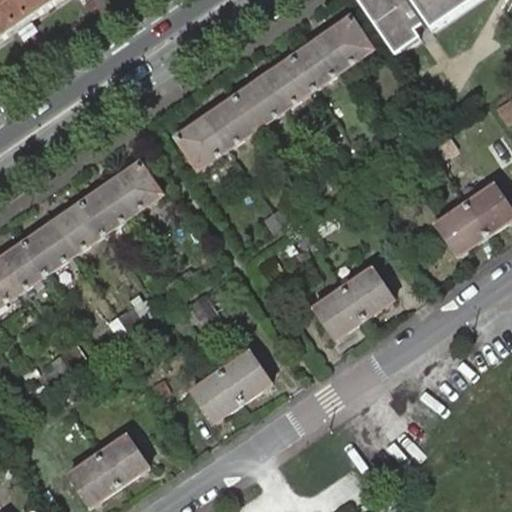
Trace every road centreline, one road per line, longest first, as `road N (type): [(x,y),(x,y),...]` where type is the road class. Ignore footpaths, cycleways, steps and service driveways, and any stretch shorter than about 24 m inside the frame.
road 1 (residential): [(511,275),(170,511)]
road 2 (primary): [(0,176),(258,0)]
road 3 (primary): [(201,0),(0,137)]
